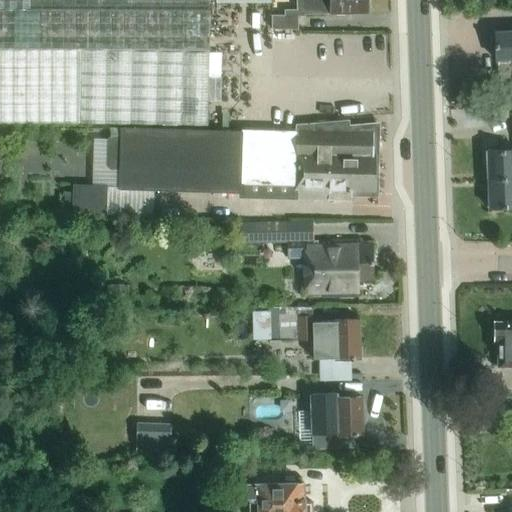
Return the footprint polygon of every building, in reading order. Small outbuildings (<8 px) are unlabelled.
[(207,101),(220,101),(221,53),(209,53),(209,42),(209,10),(209,2),(210,2),(210,0),(0,0),(0,122),(61,122),(79,122),(79,124),(207,126),(207,101)] [(297,0),(297,9),(284,9),(284,15),(271,15),(271,30),(298,29),(298,16),(305,16),(305,13),(368,12),(367,0),(297,0)] [(511,31),(495,32),(496,60),(511,59),(511,31)] [(122,128),(121,136),(111,136),(107,140),(106,165),(109,169),(120,169),(120,189),(240,192),(240,196),(295,198),(350,200),(350,194),(377,194),(379,125),(349,129),(347,121),(317,124),(316,134),(241,132),(122,128)] [(511,149),(485,150),(486,179),(511,178),(511,149)] [(511,178),(486,179),(488,207),(511,206),(511,178)] [(72,194),(71,212),(71,215),(106,216),(107,186),(72,184),(72,194)] [(240,223),(241,242),(286,241),(287,242),(287,222),(240,223)] [(287,242),(286,241),(286,249),(303,249),(304,298),(359,297),(358,281),(373,281),(372,244),(359,244),(359,240),(287,242)] [(128,301),(128,285),(108,285),(107,301),(128,301)] [(335,358),(335,360),(360,359),(358,319),(334,320),(334,322),(312,322),(312,307),(268,308),(269,340),(313,339),(313,359),(335,358)] [(69,311),(65,333),(83,336),(87,315),(69,311)] [(511,322),(495,322),(495,326),(493,327),(493,335),(495,336),(495,342),(498,342),(498,367),(511,367),(511,322)] [(314,450),(355,448),(354,436),(363,436),(361,397),(336,398),(336,393),(312,394),(314,450)] [(169,454),(171,423),(137,422),(135,453),(169,454)] [(248,434),(226,435),(227,450),(249,448),(248,434)] [(242,458),(207,458),(207,478),(242,477),(242,458)] [(311,511),(311,502),(304,502),(303,483),(296,483),(247,484),(248,496),(250,496),(250,511),(311,511)]
